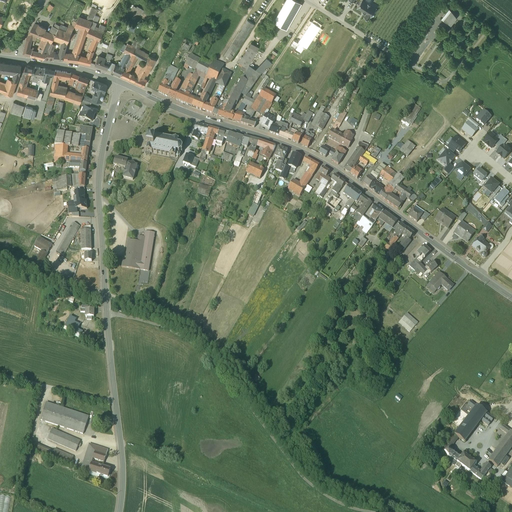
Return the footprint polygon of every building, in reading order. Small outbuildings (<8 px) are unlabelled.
[(302,4),(295,0),(286,0),(273,22),(287,30),(302,4)] [(376,8),(363,0),(361,0),(357,8),(366,14),(364,17),(368,20),(370,16),(371,17),(376,8)] [(140,17),(147,21),(153,12),(146,8),(145,10),(135,4),(130,11),(127,9),(124,14),(134,19),(138,13),(141,15),(140,17)] [(92,7),(87,19),(92,21),(98,9),(92,7)] [(161,10),(156,7),(152,13),(157,16),(161,10)] [(456,18),(449,11),(443,20),(446,22),(446,23),(449,25),(450,24),(451,25),(456,18)] [(157,16),(152,13),(147,22),(152,25),(155,26),(160,18),(157,16)] [(86,19),(82,17),(78,27),(88,30),(90,26),(92,21),(87,19),(86,19)] [(239,33),(245,37),(254,24),(248,20),(239,33)] [(127,29),(135,32),(137,26),(129,23),(127,29)] [(24,47),(28,48),(29,48),(32,39),(35,40),(37,36),(43,39),(44,39),(47,31),(44,30),(45,28),(39,24),(38,27),(33,25),(26,38),(24,47)] [(63,30),(58,28),(55,34),(55,35),(60,37),(63,30)] [(82,28),(74,49),(76,49),(80,51),(83,44),(86,34),(88,30),(82,28)] [(71,33),(63,30),(60,37),(59,40),(62,42),(67,43),(69,39),(71,33)] [(97,30),(94,38),(99,40),(103,32),(97,30)] [(51,33),(47,31),(44,39),(43,39),(41,43),(49,46),(51,41),(52,41),(53,38),(55,35),(55,34),(51,33)] [(239,33),(229,50),(232,52),(236,54),(246,38),(245,37),(239,33)] [(142,37),(138,45),(142,47),(146,40),(142,37)] [(52,41),(47,51),(44,58),(54,59),(55,53),(56,51),(53,50),(57,40),(53,38),(52,41)] [(94,38),(89,49),(94,51),(97,44),(99,40),(94,38)] [(62,42),(59,54),(55,53),(54,59),(63,60),(65,52),(67,43),(62,42)] [(239,64),(247,69),(249,66),(246,64),(248,60),(251,62),(260,47),(252,42),(239,64)] [(131,45),(128,43),(126,46),(123,44),(120,49),(126,53),(128,50),(133,53),(136,48),(131,45)] [(300,44),(297,49),(302,53),(305,47),(300,44)] [(45,47),(40,46),(39,49),(38,51),(32,49),(31,55),(44,58),(47,51),(46,51),(48,48),(45,47)] [(74,53),(65,52),(63,60),(77,61),(79,56),(80,51),(76,49),(74,53)] [(86,57),(82,56),(81,62),(90,64),(93,54),(94,51),(89,49),(86,57)] [(145,53),(139,49),(138,51),(135,56),(137,57),(145,62),(149,56),(145,53)] [(108,52),(105,59),(98,56),(95,64),(107,69),(112,54),(108,52)] [(131,56),(126,53),(122,61),(127,64),(131,56)] [(132,54),(131,56),(127,64),(125,67),(127,68),(128,66),(131,67),(137,57),(132,54)] [(198,58),(191,55),(183,67),(187,69),(189,67),(196,71),(201,60),(198,58)] [(145,62),(143,65),(150,69),(156,60),(149,56),(145,62)] [(212,65),(202,59),(201,60),(196,71),(195,73),(194,76),(197,77),(198,76),(201,78),(205,80),(206,78),(206,77),(207,77),(212,65)] [(268,59),(258,70),(262,73),(272,64),(268,59)] [(120,65),(118,64),(117,65),(115,64),(112,71),(120,75),(127,64),(122,61),(120,65)] [(218,63),(214,61),(212,65),(207,77),(212,79),(216,81),(224,65),(218,62),(218,63)] [(26,65),(21,78),(27,80),(29,72),(30,72),(34,73),(35,66),(26,65)] [(150,69),(143,65),(142,67),(140,70),(139,72),(144,75),(145,73),(148,74),(150,69)] [(45,68),(35,66),(34,73),(33,74),(36,75),(39,76),(41,77),(41,78),(42,79),(45,68)] [(127,68),(125,67),(120,75),(134,81),(136,77),(133,75),(134,74),(131,72),(131,73),(128,72),(131,67),(128,66),(127,68)] [(247,69),(242,79),(247,82),(254,68),(251,67),(249,66),(247,69)] [(55,70),(45,68),(42,79),(47,81),(49,73),(54,74),(55,70)] [(258,70),(254,68),(247,82),(245,87),(251,91),(262,73),(258,70)] [(71,72),(55,70),(54,74),(52,82),(57,83),(59,78),(61,78),(61,76),(70,77),(71,72)] [(222,70),(216,83),(215,83),(215,84),(225,88),(231,75),(222,70)] [(136,77),(134,81),(147,87),(149,83),(145,82),(147,79),(143,77),(144,75),(139,72),(138,74),(136,77)] [(167,73),(158,92),(168,97),(171,90),(166,87),(168,82),(171,75),(167,73)] [(89,79),(75,74),(74,78),(80,80),(77,88),(78,88),(78,89),(77,89),(75,93),(83,95),(84,91),(89,79)] [(181,91),(186,93),(189,85),(188,84),(193,76),(190,75),(187,79),(181,91)] [(193,76),(188,84),(189,85),(193,86),(197,78),(197,77),(194,76),(193,76)] [(13,79),(8,77),(6,82),(6,84),(3,92),(12,95),(17,81),(13,79)] [(238,87),(236,91),(233,90),(230,96),(228,99),(231,100),(237,103),(245,87),(247,82),(242,79),(238,87)] [(171,90),(168,97),(175,100),(178,95),(175,93),(180,83),(178,81),(176,80),(176,81),(171,90)] [(107,85),(95,81),(94,84),(93,83),(93,84),(92,87),(96,89),(93,98),(92,98),(100,101),(101,102),(107,85)] [(25,86),(19,84),(17,92),(27,96),(29,87),(25,86)] [(209,84),(204,95),(209,97),(214,87),(209,84)] [(56,86),(51,85),(50,89),(50,92),(49,94),(54,95),(58,96),(60,86),(57,85),(56,86)] [(186,93),(181,91),(180,90),(178,93),(179,93),(178,95),(175,100),(192,107),(194,100),(191,99),(191,98),(189,97),(190,95),(189,95),(193,86),(189,85),(186,93)] [(67,88),(60,86),(58,96),(65,97),(66,90),(67,88)] [(38,90),(29,87),(27,96),(35,98),(36,98),(38,92),(38,91),(38,90)] [(267,91),(264,89),(259,97),(255,103),(251,109),(250,110),(254,112),(255,113),(255,112),(263,99),(267,91)] [(267,91),(263,99),(255,112),(255,113),(259,115),(263,108),(271,94),(267,91)] [(75,93),(71,92),(69,100),(74,101),(80,103),(82,98),(83,95),(75,93)] [(271,94),(263,108),(267,110),(268,110),(276,96),(271,94)] [(93,98),(83,95),(83,96),(82,98),(91,102),(99,105),(100,101),(92,98),(93,98)] [(200,102),(194,100),(192,107),(202,111),(205,105),(205,104),(209,97),(204,95),(200,102)] [(213,99),(210,106),(209,106),(208,108),(207,108),(208,106),(205,104),(205,105),(202,111),(212,115),(216,107),(218,102),(213,99)] [(255,103),(249,99),(246,106),(251,109),(255,103)] [(227,106),(225,112),(220,110),(218,116),(233,121),(235,117),(230,114),(235,103),(236,104),(237,103),(231,100),(229,103),(227,106)] [(414,104),(401,122),(408,127),(421,109),(414,104)] [(23,108),(16,105),(15,108),(12,106),(10,112),(21,115),(23,108)] [(90,106),(86,105),(81,118),(92,122),(95,114),(96,114),(98,109),(90,106)] [(221,109),(216,107),(212,115),(218,116),(220,110),(225,112),(227,106),(223,105),(221,109)] [(33,108),(25,106),(23,116),(30,118),(33,108)] [(250,110),(248,109),(245,116),(244,116),(249,119),(250,119),(252,115),(254,112),(250,110)] [(343,110),(334,126),(337,127),(339,128),(346,114),(344,113),(345,111),(343,110)] [(319,112),(312,125),(315,127),(322,114),(319,112)] [(483,112),(476,119),(484,125),(490,118),(483,112)] [(245,116),(237,113),(235,117),(233,121),(240,124),(244,116),(245,116)] [(304,119),(293,113),(291,117),(292,117),(302,122),(303,121),(304,119)] [(329,118),(322,114),(315,127),(316,128),(318,129),(322,131),(329,118)] [(276,120),(267,115),(263,120),(261,125),(270,130),(272,126),(275,121),(276,120)] [(304,119),(303,121),(308,124),(311,118),(310,117),(306,115),(304,119)] [(249,119),(244,116),(240,124),(251,127),(254,123),(248,121),(249,119)] [(302,122),(292,117),(291,121),(290,123),(292,124),(300,128),(303,123),(302,122)] [(478,126),(472,120),(470,123),(476,129),(478,126)] [(478,130),(476,129),(470,123),(469,122),(462,130),(471,138),(478,130)] [(50,125),(43,123),(41,129),(48,131),(50,125)] [(278,128),(275,135),(278,136),(281,129),(286,131),(288,127),(279,124),(278,128)] [(200,134),(202,135),(205,127),(197,125),(192,138),(198,140),(200,134)] [(270,130),(269,133),(275,135),(278,128),(272,126),(270,130)] [(92,129),(80,127),(79,136),(86,137),(85,143),(90,144),(92,129)] [(220,131),(210,128),(207,136),(205,141),(208,142),(208,140),(213,141),(214,136),(218,137),(220,131)] [(295,137),(285,133),(286,131),(281,129),(278,136),(291,142),(295,137)] [(335,132),(332,130),(328,138),(339,144),(344,137),(335,132)] [(229,133),(220,131),(218,137),(215,146),(222,147),(223,140),(227,141),(229,133)] [(79,136),(57,132),(55,145),(56,145),(70,147),(72,147),(72,146),(75,147),(78,147),(78,148),(84,149),(85,143),(86,137),(79,136)] [(344,137),(339,144),(348,149),(352,141),(350,141),(353,136),(349,134),(348,134),(346,132),(344,137)] [(243,139),(229,133),(227,141),(226,145),(239,150),(241,146),(243,139)] [(299,135),(296,134),(295,137),(291,142),(298,145),(302,137),(299,135)] [(492,149),(494,145),(498,141),(497,140),(490,134),(483,142),(486,144),(485,145),(488,147),(489,146),(492,149)] [(168,140),(165,139),(165,138),(164,139),(161,138),(160,137),(160,138),(156,137),(156,136),(155,136),(151,135),(150,135),(149,135),(150,136),(149,141),(148,140),(147,145),(146,145),(146,147),(148,148),(147,152),(146,153),(147,153),(151,154),(152,155),(152,154),(152,153),(157,154),(156,155),(157,155),(158,154),(161,155),(161,156),(162,156),(162,155),(165,156),(165,157),(166,157),(166,156),(170,157),(169,157),(169,158),(170,158),(175,159),(176,159),(175,158),(178,159),(179,159),(179,158),(180,158),(180,157),(180,156),(181,155),(180,155),(179,154),(181,153),(182,154),(182,153),(182,152),(182,150),(183,150),(183,149),(182,149),(181,147),(182,147),(183,146),(182,146),(182,145),(183,145),(183,144),(182,144),(182,143),(182,142),(181,142),(179,142),(179,141),(179,140),(178,141),(174,140),(173,139),(172,140),(173,140),(173,141),(169,140),(170,139),(169,139),(168,140)] [(305,138),(301,146),(308,149),(311,141),(311,142),(314,137),(310,136),(308,140),(305,138)] [(500,136),(497,140),(498,141),(494,145),(497,147),(504,139),(500,136)] [(243,139),(241,146),(243,147),(247,149),(249,144),(251,139),(244,137),(243,139)] [(456,137),(450,145),(456,150),(459,153),(465,145),(456,137)] [(259,142),(251,139),(249,144),(252,146),(249,153),(254,155),(255,152),(257,148),(259,142)] [(507,141),(504,139),(497,147),(494,150),(497,152),(502,146),(503,146),(507,141)] [(208,140),(208,142),(205,141),(202,152),(203,152),(207,154),(209,154),(213,141),(208,140)] [(275,147),(259,142),(257,148),(267,152),(265,155),(270,157),(273,153),(275,147)] [(358,149),(364,153),(369,146),(361,142),(360,146),(358,149)] [(415,147),(408,142),(403,147),(411,153),(415,147)] [(67,146),(56,145),(55,151),(56,151),(56,155),(55,155),(55,164),(59,162),(64,162),(64,158),(66,158),(67,156),(67,155),(67,151),(67,146)] [(453,153),(456,150),(450,145),(449,145),(447,148),(453,153)] [(503,146),(502,146),(497,152),(496,153),(499,155),(498,156),(501,158),(502,157),(504,159),(510,152),(508,151),(509,150),(505,147),(504,148),(503,146)] [(403,147),(399,152),(407,158),(411,153),(403,147)] [(287,152),(278,148),(275,158),(279,159),(277,165),(278,166),(281,167),(283,161),(284,161),(287,152)] [(329,152),(322,148),(319,155),(326,158),(328,154),(329,152)] [(83,157),(74,156),(73,162),(87,163),(88,154),(89,150),(84,149),(83,157)] [(346,153),(339,149),(336,153),(336,154),(334,157),(331,162),(338,166),(346,153)] [(356,154),(344,170),(350,175),(353,169),(359,161),(361,157),(364,153),(358,149),(356,154)] [(437,161),(446,168),(449,165),(450,165),(452,163),(452,162),(454,159),(446,152),(441,158),(440,157),(437,161)] [(232,156),(224,153),(222,160),(230,163),(232,156)] [(288,167),(296,170),(301,158),(293,155),(288,167)] [(194,158),(186,156),(183,164),(190,167),(190,166),(196,169),(199,161),(193,158),(194,158)] [(222,160),(212,157),(210,162),(220,166),(222,160)] [(366,161),(361,157),(359,161),(366,166),(369,163),(366,161)] [(128,161),(115,158),(113,165),(114,165),(117,166),(126,169),(127,164),(128,161)] [(259,169),(259,170),(264,172),(269,160),(264,158),(263,160),(259,169)] [(309,167),(316,171),(319,166),(306,159),(303,164),(309,167)] [(283,161),(281,167),(278,166),(276,171),(281,173),(282,174),(285,168),(282,167),(284,162),(284,161),(283,161)] [(81,163),(71,163),(70,169),(74,169),(80,169),(80,172),(86,172),(86,164),(81,163)] [(129,164),(127,164),(126,169),(125,171),(124,171),(123,175),(124,175),(123,178),(133,181),(134,176),(135,176),(136,172),(135,172),(137,166),(135,166),(133,163),(132,163),(129,164)] [(257,168),(250,165),(244,179),(244,180),(247,181),(249,175),(253,177),(257,168)] [(454,170),(449,165),(446,168),(444,171),(449,176),(454,170)] [(461,167),(456,172),(463,178),(465,176),(470,171),(462,165),(461,167)] [(413,169),(409,166),(404,171),(408,175),(413,169)] [(316,171),(309,167),(308,169),(310,170),(308,174),(307,174),(307,175),(300,185),(297,183),(293,181),(288,190),(291,192),(295,194),(300,197),(303,192),(304,191),(306,188),(307,186),(312,178),(316,171)] [(391,171),(386,167),(382,172),(380,175),(385,179),(391,171)] [(259,169),(257,168),(253,177),(260,180),(264,172),(259,170),(259,169)] [(289,169),(285,168),(282,174),(281,173),(279,179),(284,181),(289,169)] [(329,173),(323,168),(319,174),(320,174),(323,177),(326,178),(329,173)] [(356,169),(355,170),(353,169),(350,175),(357,180),(362,173),(356,169)] [(378,169),(373,175),(377,178),(380,175),(382,172),(378,169)] [(487,176),(479,170),(474,176),(481,182),(483,180),(487,176)] [(391,171),(385,179),(387,181),(390,184),(388,186),(394,191),(399,186),(404,180),(398,175),(397,176),(391,171)] [(326,178),(323,177),(320,174),(316,181),(319,183),(321,185),(326,188),(331,181),(326,178)] [(68,178),(63,178),(52,180),(53,184),(56,184),(62,182),(63,182),(71,181),(73,181),(73,176),(70,176),(70,178),(68,178)] [(85,176),(73,176),(73,181),(80,181),(80,188),(84,188),(85,176)] [(345,184),(334,176),(331,181),(336,185),(334,188),(339,192),(345,184)] [(368,177),(363,184),(369,188),(374,182),(375,182),(369,177),(368,177)] [(493,193),(498,186),(499,185),(491,178),(491,179),(487,183),(484,186),(493,193)] [(430,187),(433,190),(442,182),(438,179),(430,187)] [(336,185),(331,181),(326,188),(322,193),(328,198),(330,195),(334,188),(336,185)] [(382,188),(374,182),(369,188),(377,195),(381,190),(382,188)] [(211,188),(200,185),(197,194),(208,198),(211,188)] [(321,185),(315,194),(319,197),(322,193),(326,188),(321,185)] [(312,190),(307,186),(306,188),(304,191),(309,195),(312,190)] [(383,192),(380,197),(385,201),(394,191),(388,186),(383,192)] [(394,191),(385,201),(400,211),(400,210),(399,209),(407,199),(411,201),(414,196),(399,186),(394,191)] [(493,193),(496,195),(501,188),(498,186),(493,193)] [(361,196),(349,187),(343,195),(351,200),(351,199),(356,203),(357,201),(359,199),(361,196)] [(339,192),(334,188),(330,195),(332,196),(335,198),(336,196),(339,192)] [(494,202),(502,208),(505,204),(504,203),(509,198),(507,196),(509,194),(504,190),(494,202)] [(263,193),(257,191),(249,211),(255,213),(263,193)] [(77,192),(75,192),(76,197),(77,209),(82,209),(82,210),(87,210),(87,209),(86,202),(86,201),(84,202),(84,197),(85,197),(84,197),(84,192),(77,192)] [(335,198),(332,196),(330,199),(326,205),(334,212),(335,211),(337,207),(340,203),(337,200),(336,202),(333,200),(335,198)] [(74,202),(68,203),(69,214),(72,214),(77,213),(77,209),(76,197),(74,197),(74,202)] [(372,203),(364,198),(362,201),(364,203),(359,211),(364,214),(365,213),(372,203)] [(334,212),(326,205),(323,209),(326,211),(332,215),(334,212)] [(384,212),(375,206),(371,210),(374,212),(375,213),(379,216),(380,217),(384,212)] [(345,208),(340,215),(345,218),(347,215),(346,214),(349,211),(345,208)] [(326,211),(323,209),(321,211),(330,218),(331,216),(326,212),(326,211)] [(422,216),(413,210),(408,217),(417,223),(422,216)] [(456,219),(443,210),(436,221),(448,229),(456,219)] [(380,217),(378,219),(385,224),(391,217),(384,212),(380,217)] [(375,213),(369,222),(373,225),(379,216),(375,213)] [(463,213),(458,220),(461,222),(466,215),(463,213)] [(391,217),(385,224),(392,229),(397,222),(391,217)] [(369,222),(366,220),(364,223),(367,225),(364,228),(369,231),(373,225),(369,222)] [(407,229),(397,222),(392,229),(397,233),(396,235),(397,236),(395,238),(398,240),(402,235),(407,229)] [(73,223),(56,253),(65,258),(68,253),(65,252),(80,227),(73,223)] [(475,232),(462,223),(454,234),(459,238),(460,236),(468,242),(475,232)] [(491,227),(486,224),(482,229),(488,233),(491,227)] [(357,225),(346,240),(349,242),(361,227),(357,225)] [(414,234),(407,229),(402,235),(404,237),(406,238),(409,240),(411,237),(412,238),(414,236),(413,235),(414,234)] [(85,231),(81,231),(81,251),(91,251),(91,231),(85,231)] [(154,234),(146,232),(145,238),(140,270),(148,272),(154,234)] [(138,237),(138,242),(128,241),(126,254),(126,257),(123,256),(122,267),(140,270),(145,238),(138,237)] [(52,245),(39,238),(34,247),(42,251),(47,254),(52,245)] [(363,239),(358,246),(362,248),(367,242),(363,239)] [(394,240),(390,246),(389,245),(388,246),(391,248),(393,247),(396,242),(394,240)] [(483,243),(478,240),(472,248),(481,255),(481,256),(481,257),(481,258),(482,258),(482,259),(483,259),(484,259),(485,259),(486,259),(486,258),(487,258),(487,257),(487,256),(487,255),(486,254),(488,250),(490,248),(488,246),(483,243)] [(407,246),(403,243),(398,248),(402,252),(407,246)] [(378,250),(375,247),(370,254),(373,256),(378,250)] [(425,247),(422,250),(421,249),(418,252),(419,253),(417,255),(419,257),(417,259),(421,263),(431,253),(425,247)] [(387,253),(385,257),(387,259),(393,251),(391,249),(389,251),(387,253)] [(47,254),(42,251),(35,264),(40,268),(48,255),(47,254)] [(417,259),(409,267),(415,272),(417,269),(416,268),(420,264),(421,263),(417,259)] [(429,265),(426,267),(426,268),(424,269),(425,269),(421,273),(423,276),(428,271),(431,274),(437,268),(432,263),(429,266),(429,265)] [(424,269),(420,264),(416,268),(417,269),(421,273),(425,269),(424,269)] [(453,286),(439,273),(434,278),(437,281),(432,286),(437,290),(441,285),(448,291),(453,286)] [(79,303),(59,297),(57,302),(77,308),(79,303)] [(418,324),(407,314),(401,320),(412,330),(418,324)] [(72,318),(66,328),(90,342),(95,334),(82,327),(84,324),(72,318)] [(254,380),(258,384),(262,379),(258,376),(254,380)] [(476,406),(470,401),(462,412),(468,417),(476,406)] [(89,417),(46,403),(40,420),(83,435),(89,417)] [(486,413),(477,406),(476,406),(468,417),(454,435),(458,437),(464,442),(481,421),(486,413)] [(486,413),(481,421),(488,426),(493,419),(486,413)] [(511,447),(511,432),(503,425),(500,429),(507,435),(489,461),(497,468),(511,447)] [(80,441),(52,429),(48,439),(76,452),(77,449),(79,444),(80,441)] [(454,435),(442,450),(445,452),(449,449),(458,437),(454,435)] [(53,452),(34,443),(31,449),(51,458),(53,452)] [(89,445),(82,468),(89,470),(91,463),(92,463),(93,458),(95,453),(96,447),(89,445)] [(108,451),(96,447),(95,453),(106,456),(108,451)] [(73,457),(55,449),(53,452),(51,458),(69,466),(73,457)] [(477,464),(463,454),(461,458),(453,452),(452,453),(449,449),(445,452),(448,457),(458,463),(455,467),(459,470),(462,466),(481,481),(491,467),(486,464),(480,472),(474,468),(477,464)] [(106,456),(95,453),(93,458),(104,462),(106,456)] [(92,463),(91,463),(89,470),(89,471),(100,475),(102,468),(92,463)] [(110,470),(102,467),(100,475),(107,478),(110,470)] [(511,467),(502,482),(511,489),(511,467)]
